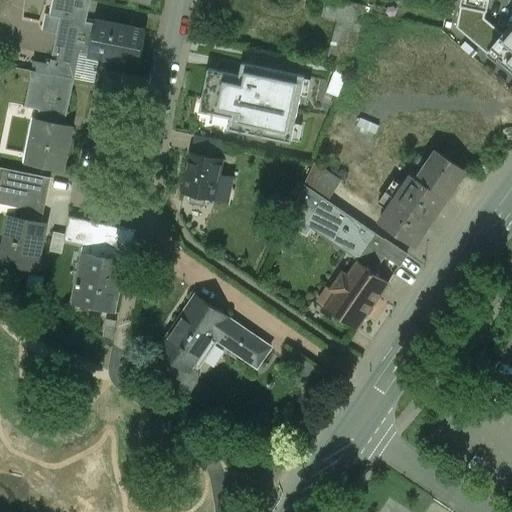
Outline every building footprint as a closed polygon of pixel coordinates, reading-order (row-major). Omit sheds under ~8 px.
[(53,0),(51,15),(60,17),(57,33),(60,34),(55,60),(52,59),(49,74),(74,80),(80,52),(89,54),(95,23),(86,21),(90,0),(53,0)] [(366,7),(332,0),(325,0),(323,16),(344,21),(335,70),(347,72),(358,42),(366,7)] [(461,0),(460,7),(461,8),(486,13),(487,13),(489,0),(461,0)] [(486,13),(461,8),(456,28),(487,53),(490,51),(489,50),(503,34),(485,18),(486,13)] [(145,31),(96,20),(95,23),(89,54),(138,64),(145,31)] [(511,23),(503,34),(489,50),(490,51),(511,68),(511,23)] [(362,86),(358,94),(387,110),(402,81),(456,109),(471,81),(389,37),(362,86)] [(247,64),(213,57),(201,113),(245,122),(249,101),(240,99),(247,64)] [(293,63),(272,59),(270,69),(291,73),(293,63)] [(49,74),(32,71),(31,75),(32,75),(25,106),(40,110),(38,119),(37,119),(27,164),(62,171),(72,126),(60,124),(62,114),(66,115),(74,80),(49,74)] [(362,86),(352,80),(343,97),(353,103),(358,94),(362,86)] [(387,110),(358,94),(353,103),(342,124),(350,129),(369,140),(370,140),(387,110)] [(369,140),(350,129),(344,138),(364,150),(369,140)] [(225,143),(197,137),(193,154),(222,160),(225,143)] [(468,169),(439,150),(421,179),(449,198),(468,169)] [(193,154),(192,154),(184,194),(192,195),(207,198),(216,200),(221,175),(223,160),(222,160),(193,154)] [(51,179),(0,168),(0,169),(0,203),(19,208),(38,212),(44,213),(51,179)] [(234,178),(221,175),(216,200),(229,202),(234,178)] [(421,179),(414,175),(383,222),(412,242),(424,223),(429,227),(449,198),(421,179)] [(372,230),(306,186),(290,219),(306,229),(314,217),(328,225),(325,230),(358,252),(372,230)] [(207,198),(192,195),(190,205),(205,208),(207,198)] [(38,212),(19,208),(17,217),(36,221),(38,212)] [(17,217),(12,216),(2,265),(36,272),(46,223),(36,221),(17,217)] [(136,232),(70,218),(65,240),(93,246),(91,255),(124,262),(126,254),(131,254),(136,232)] [(387,240),(372,230),(358,252),(366,258),(372,250),(379,255),(381,251),(380,250),(387,240)] [(410,255),(387,240),(380,250),(381,251),(403,266),(410,255)] [(91,255),(86,254),(79,285),(81,285),(77,303),(114,311),(124,262),(91,255)] [(390,283),(359,262),(350,275),(345,271),(332,289),(338,293),(329,307),(359,328),(390,283)] [(229,318),(199,297),(160,353),(190,374),(191,373),(215,338),(258,369),(272,349),(229,318)] [(190,374),(160,353),(149,369),(185,394),(194,380),(195,376),(191,373),(190,374)]
